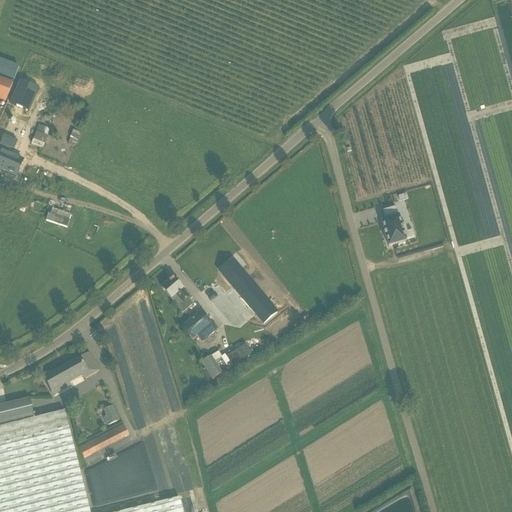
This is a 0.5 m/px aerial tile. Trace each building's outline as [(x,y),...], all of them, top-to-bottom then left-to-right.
[(0,74),(16,81),(21,66),(0,58),(0,74)] [(0,77),(0,100),(6,103),(13,83),(0,77)] [(20,81),(19,84),(10,104),(29,112),(39,89),(20,81)] [(42,135),(36,133),(31,145),(42,150),(47,138),(42,135)] [(15,144),(2,138),(0,142),(0,173),(15,179),(22,164),(6,157),(8,151),(12,153),(15,144)] [(36,171),(38,157),(28,156),(26,169),(36,171)] [(408,233),(408,235),(415,233),(415,231),(416,231),(414,222),(417,221),(415,213),(412,214),(409,205),(409,206),(406,197),(394,200),(396,209),(392,210),(394,219),(393,219),(396,227),(397,227),(399,236),(408,233)] [(69,222),(48,215),(45,222),(67,229),(69,222)] [(235,238),(228,244),(241,259),(248,254),(235,238)] [(233,262),(219,273),(255,315),(268,304),(233,262)] [(189,297),(183,290),(173,279),(162,289),(178,307),(189,297)] [(229,285),(217,293),(220,298),(216,302),(221,311),(238,300),(229,285)] [(182,326),(192,340),(197,336),(202,343),(217,331),(201,310),(182,326)] [(301,320),(305,326),(311,323),(307,317),(301,320)] [(248,345),(224,357),(229,368),(253,357),(248,345)] [(99,372),(89,354),(89,353),(44,378),(54,396),(71,387),(69,383),(82,376),(84,380),(99,372)] [(220,353),(202,361),(211,380),(223,375),(217,361),(223,359),(220,353)] [(182,511),(179,499),(126,511),(89,511),(65,412),(35,419),(30,400),(0,407),(0,511),(182,511)] [(106,417),(104,419),(107,427),(119,422),(115,413),(106,417)] [(125,425),(79,447),(84,459),(131,436),(125,425)]
